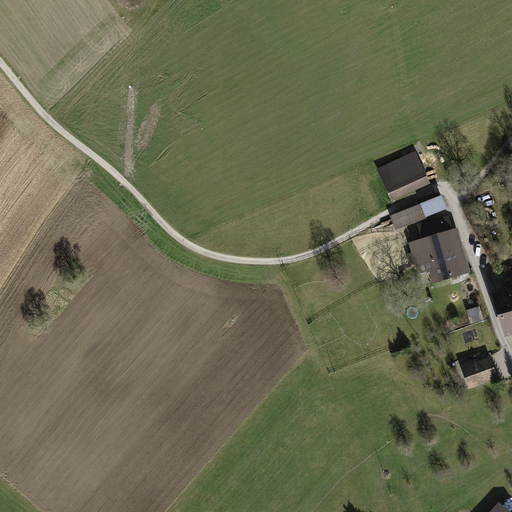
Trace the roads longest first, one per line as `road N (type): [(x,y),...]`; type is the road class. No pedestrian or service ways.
road 1 (track): [(434,188),(307,255),(265,261),(211,254),(172,233),(49,119),(0,61)]
road 2 (unclassified): [(511,357),(454,206),(434,188)]
road 3 (track): [(49,119),(159,0)]
